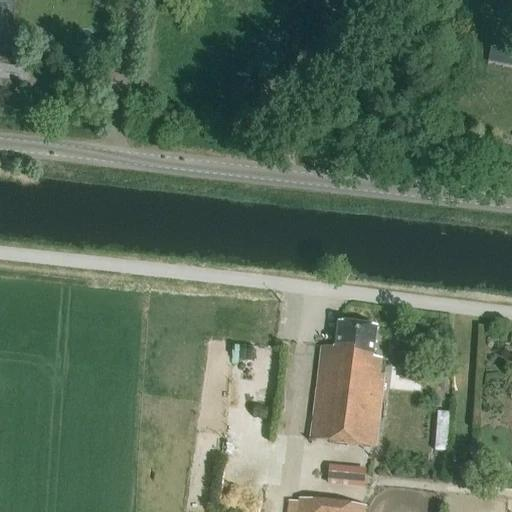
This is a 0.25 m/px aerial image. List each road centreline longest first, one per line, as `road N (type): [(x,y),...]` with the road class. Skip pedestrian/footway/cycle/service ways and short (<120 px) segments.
road 1 (unclassified): [(511,314),(0,253)]
road 2 (tertiary): [(511,202),(0,143)]
road 3 (track): [(114,156),(136,0)]
